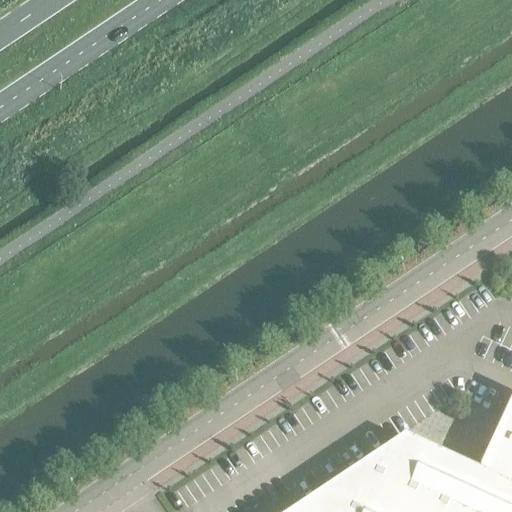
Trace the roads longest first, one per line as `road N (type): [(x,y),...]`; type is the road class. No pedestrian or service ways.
road 1 (unclassified): [(511,223),(77,511)]
road 2 (primary): [(0,105),(158,0)]
